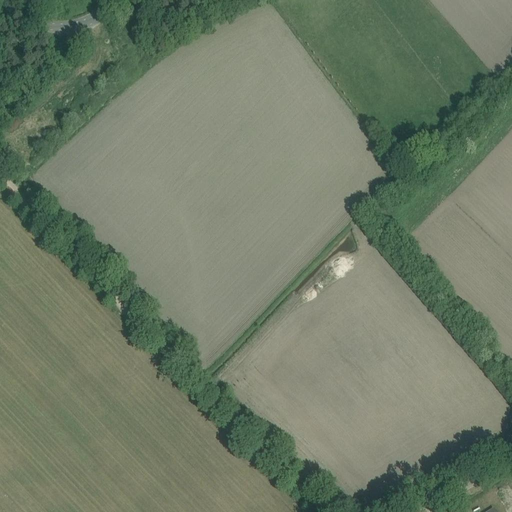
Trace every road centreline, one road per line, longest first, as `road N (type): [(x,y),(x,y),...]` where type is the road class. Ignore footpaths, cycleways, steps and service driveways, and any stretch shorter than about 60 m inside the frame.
road 1 (track): [(0,179),(320,511)]
road 2 (unclassified): [(0,14),(75,26),(117,0)]
